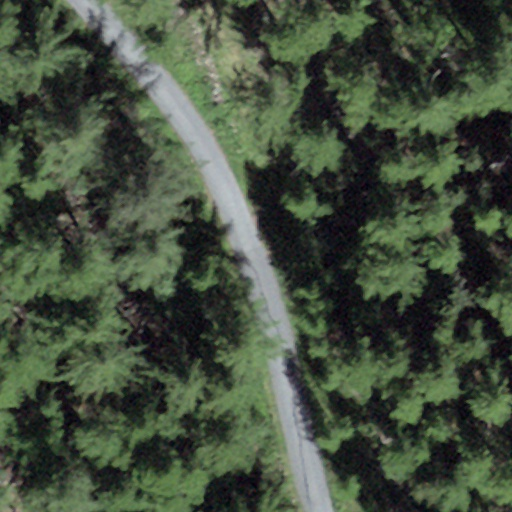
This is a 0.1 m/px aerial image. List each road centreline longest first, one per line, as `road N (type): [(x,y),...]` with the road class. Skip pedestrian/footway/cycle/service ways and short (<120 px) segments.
road 1 (track): [(217,151),(294,306),(332,511)]
road 2 (track): [(88,0),(217,151)]
road 3 (track): [(217,151),(226,43),(203,0)]
